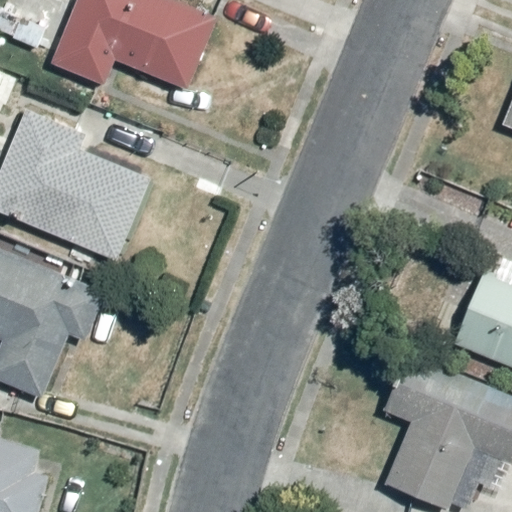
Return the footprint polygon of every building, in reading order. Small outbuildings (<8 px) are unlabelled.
[(156,0),(43,0),(21,56),(79,80),(87,59),(159,89),(190,14),(156,0)] [(0,108),(0,223),(84,261),(121,178),(58,151),(64,137),(0,108)] [(82,287),(0,254),(0,384),(21,392),(46,330),(63,337),(82,287)] [(511,370),(511,277),(490,268),(456,347),(511,370)] [(477,452),(511,465),(511,397),(408,355),(386,411),(414,421),(388,483),(452,511),(477,452)] [(9,511),(28,446),(0,438),(0,511),(9,511)]
